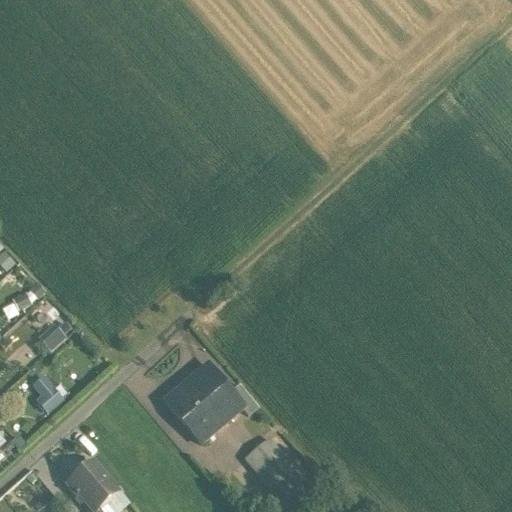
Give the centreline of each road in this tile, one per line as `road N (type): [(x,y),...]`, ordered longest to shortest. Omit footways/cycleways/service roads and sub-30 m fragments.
road 1 (track): [(511,23),(181,320)]
road 2 (residential): [(181,320),(0,489)]
